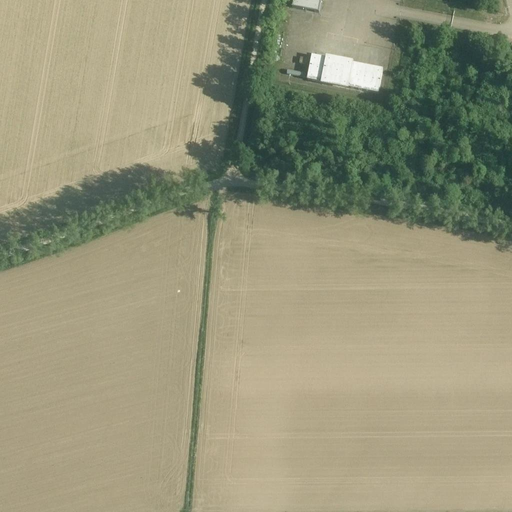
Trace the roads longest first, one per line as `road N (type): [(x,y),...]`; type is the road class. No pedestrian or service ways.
road 1 (unclassified): [(235,177),(511,227)]
road 2 (unclassified): [(0,255),(235,177)]
road 3 (unclassified): [(235,177),(264,0)]
